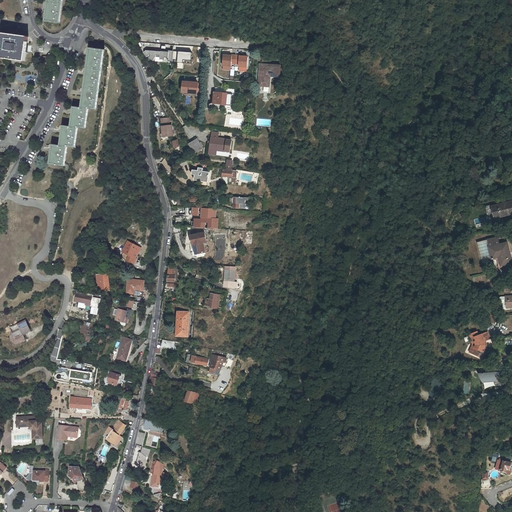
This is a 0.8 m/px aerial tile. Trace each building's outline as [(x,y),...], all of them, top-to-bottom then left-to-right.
[(47,0),(45,21),(58,23),(61,0),(47,0)] [(28,36),(3,33),(0,51),(0,57),(24,61),(28,36)] [(168,61),(172,61),(173,51),(146,48),(142,51),(147,58),(149,58),(154,60),(156,55),(160,55),(160,58),(165,59),(165,57),(168,58),(168,61)] [(103,51),(89,49),(80,108),(72,107),(69,127),(63,126),(59,146),(52,145),(49,164),(64,166),(67,147),(74,148),(77,128),(84,129),(87,109),(95,110),(103,51)] [(175,68),(182,68),(183,63),(191,63),(192,52),(177,51),(175,68)] [(232,57),(224,56),(223,67),(232,67),(232,65),(235,65),(236,56),(233,56),(232,57)] [(239,68),(248,69),(249,58),(240,57),(240,56),(236,56),(235,65),(240,65),(239,68)] [(280,67),(260,65),(258,86),(269,87),(270,77),(280,77),(280,67)] [(178,93),(195,95),(197,82),(180,80),(178,93)] [(232,94),(215,92),(214,102),(222,103),(221,104),(231,105),(232,94)] [(164,118),(165,136),(174,135),(174,125),(172,125),(172,117),(164,118)] [(218,133),(212,132),(210,149),(209,153),(216,154),(216,151),(225,152),(225,151),(230,152),(232,140),(227,139),(218,137),(218,133)] [(198,139),(190,144),(195,153),(203,148),(198,139)] [(191,180),(198,181),(198,178),(204,179),(205,172),(199,171),(200,168),(195,167),(194,170),(189,170),(188,175),(191,175),(191,180)] [(240,198),(234,197),(234,208),(242,208),(243,204),(240,203),(240,200),(240,198)] [(511,202),(492,207),(494,218),(511,213),(511,202)] [(207,223),(210,223),(210,228),(218,229),(219,219),(215,218),(216,209),(203,208),(203,212),(200,212),(200,208),(194,208),(194,215),(203,215),(203,219),(196,219),(196,227),(207,228),(207,223)] [(206,233),(192,236),(194,245),(195,245),(197,255),(207,253),(205,243),(208,242),(206,233)] [(491,259),(499,257),(500,265),(511,262),(511,257),(509,258),(508,253),(509,252),(507,244),(501,245),(499,240),(481,245),(484,260),(491,259)] [(141,248),(128,242),(123,252),(127,253),(127,252),(129,253),(129,254),(126,259),(131,262),(134,257),(135,258),(141,248)] [(194,245),(192,246),(194,256),(198,258),(207,256),(207,253),(197,255),(195,245),(194,245)] [(169,266),(169,272),(168,274),(179,275),(179,273),(178,273),(178,272),(175,272),(175,267),(169,266)] [(96,275),(98,287),(102,287),(102,291),(108,290),(106,275),(98,275),(97,269),(94,269),(94,275),(96,275)] [(178,276),(168,275),(167,287),(178,287),(178,282),(178,276)] [(145,279),(128,277),(126,290),(134,291),(135,287),(143,289),(145,279)] [(212,292),(209,307),(221,310),(222,308),(218,307),(219,300),(216,299),(217,295),(217,293),(213,292),(213,294),(213,292),(212,292)] [(88,296),(76,294),(74,302),(75,302),(75,301),(86,303),(86,304),(90,305),(93,306),(92,308),(92,313),(99,315),(102,299),(88,296)] [(236,297),(230,295),(228,305),(233,307),(236,297)] [(511,295),(500,296),(498,297),(498,301),(500,303),(501,302),(501,308),(502,309),(505,309),(505,308),(505,306),(511,306),(511,295)] [(170,302),(163,301),(162,311),(169,312),(170,302)] [(132,312),(120,309),(117,320),(128,323),(129,318),(130,319),(132,312)] [(190,313),(179,311),(177,323),(188,325),(190,313)] [(27,320),(10,328),(15,338),(31,330),(27,320)] [(177,323),(175,335),(186,337),(188,325),(177,323)] [(474,342),(476,344),(472,354),(481,358),(483,352),(482,351),(484,345),(483,342),(490,338),(487,332),(478,336),(475,331),(469,334),(472,339),(474,338),(475,341),(474,342)] [(132,340),(123,337),(117,358),(126,361),(132,340)] [(174,349),(177,350),(178,343),(162,340),(162,343),(157,342),(157,347),(163,349),(163,347),(174,349)] [(197,356),(193,355),(192,363),(195,364),(196,363),(208,365),(209,360),(197,357),(197,356)] [(225,357),(212,355),(211,359),(212,359),(213,359),(212,362),(210,367),(219,369),(222,361),(224,362),(225,357)] [(505,368),(492,366),(491,372),(480,372),(480,380),(498,379),(498,374),(504,375),(505,368)] [(70,378),(92,381),(93,372),(71,369),(70,378)] [(117,385),(121,371),(116,370),(115,374),(110,373),(108,382),(117,385)] [(159,386),(161,379),(158,378),(151,377),(149,384),(159,386)] [(199,394),(189,391),(186,401),(191,403),(192,401),(197,403),(199,394)] [(93,399),(78,398),(73,398),(72,407),(87,408),(92,409),(93,399)] [(18,427),(33,427),(34,437),(43,437),(43,422),(39,422),(39,420),(36,420),(36,417),(17,418),(18,427)] [(147,428),(146,432),(142,447),(150,449),(154,434),(156,431),(167,434),(169,426),(150,421),(147,428)] [(111,429),(109,427),(106,432),(109,434),(107,439),(113,443),(117,437),(125,425),(120,422),(117,427),(114,431),(111,429)] [(75,427),(60,425),(58,439),(65,440),(66,435),(73,436),(76,435),(77,430),(75,427)] [(14,433),(30,432),(30,438),(34,437),(33,427),(18,427),(13,428),(14,433)] [(139,465),(138,469),(141,470),(141,471),(145,472),(148,461),(151,461),(153,450),(150,449),(142,447),(141,453),(138,452),(135,464),(139,465)] [(163,462),(155,461),(152,465),(151,473),(155,474),(153,486),(158,487),(158,490),(164,493),(167,472),(164,471),(164,470),(162,469),(163,462)] [(511,463),(504,461),(502,468),(501,469),(501,470),(502,472),(504,473),(504,472),(508,473),(509,470),(510,470),(511,463)] [(80,467),(70,466),(69,476),(73,476),(76,482),(84,478),(83,474),(81,471),(80,467)] [(33,481),(49,482),(49,471),(45,471),(45,472),(34,471),(34,475),(33,481)] [(137,489),(139,483),(132,480),(130,487),(137,489)] [(490,488),(490,480),(482,480),(482,488),(490,488)]
